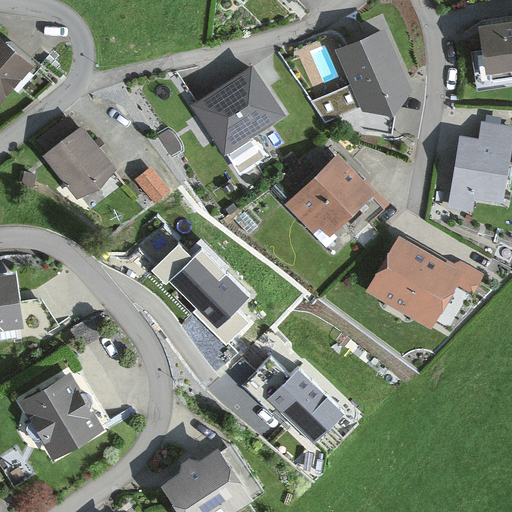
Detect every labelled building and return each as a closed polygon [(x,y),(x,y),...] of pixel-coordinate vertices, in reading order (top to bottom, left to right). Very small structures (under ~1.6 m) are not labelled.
[(511,22),(480,27),(486,72),(511,67),(511,22)] [(407,88),(384,34),(342,52),(365,106),(391,110),(407,88)] [(0,97),(27,67),(0,43),(0,97)] [(300,53),(314,90),(340,81),(326,43),(300,53)] [(250,71),(198,105),(225,146),(277,112),(250,71)] [(316,104),(323,127),(359,115),(352,93),(316,104)] [(483,142),(461,139),(450,204),(470,208),(472,194),(500,199),(511,128),(486,124),(483,142)] [(80,129),(48,153),(80,194),(111,171),(80,129)] [(338,157),(290,203),(315,229),(322,222),(330,230),(371,191),(338,157)] [(154,207),(171,197),(155,172),(138,182),(154,207)] [(459,272),(400,240),(373,290),(431,322),(459,272)] [(14,278),(0,279),(0,327),(20,325),(14,278)] [(269,406),(318,455),(349,424),(280,355),(256,379),(276,399),(269,406)] [(70,376),(25,401),(54,454),(99,429),(70,376)] [(223,446),(219,440),(161,480),(183,511),(226,511),(264,486),(232,439),(223,446)]
